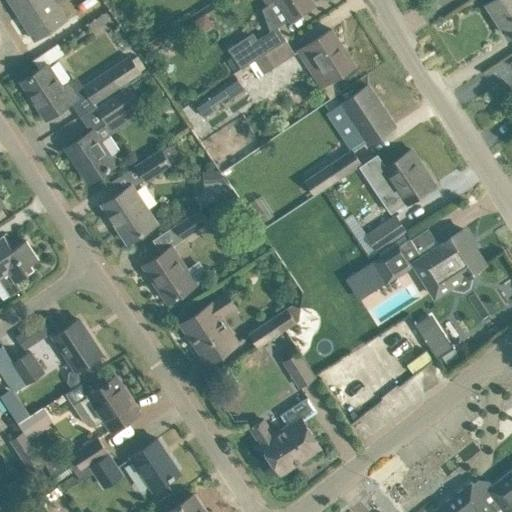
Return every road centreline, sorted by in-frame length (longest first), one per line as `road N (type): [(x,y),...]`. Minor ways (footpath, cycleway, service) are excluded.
road 1 (residential): [(259,511),(96,265)]
road 2 (residential): [(511,212),(374,0)]
road 3 (residential): [(320,511),(511,351)]
road 4 (residential): [(96,265),(0,124)]
